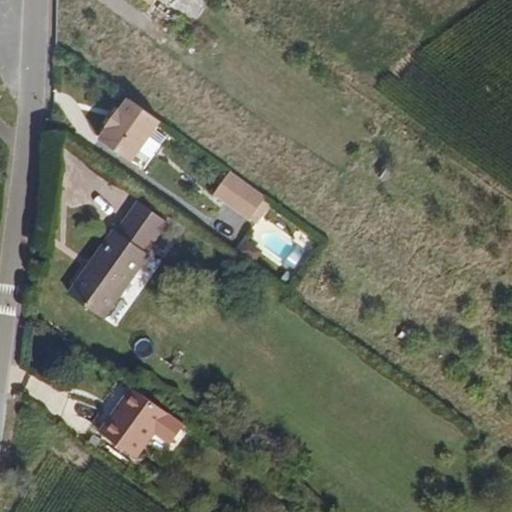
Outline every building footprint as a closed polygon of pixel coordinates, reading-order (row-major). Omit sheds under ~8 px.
[(151,117),(156,109),(126,88),(97,129),(128,150),(134,142),(145,149),(162,125),(151,117)] [(246,210),(262,187),(228,163),(213,186),(246,210)] [(146,245),(167,216),(138,195),(116,224),(112,222),(69,286),(104,311),(149,247),(146,245)] [(291,270),(305,250),(264,222),(244,251),(257,260),(264,251),(291,270)] [(169,432),(182,414),(127,375),(100,413),(137,438),(150,419),(169,432)]
